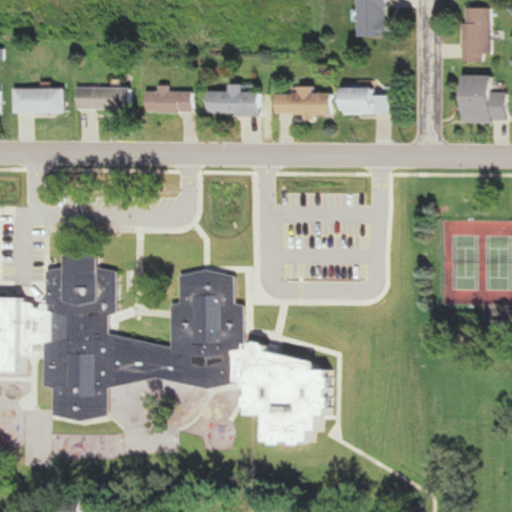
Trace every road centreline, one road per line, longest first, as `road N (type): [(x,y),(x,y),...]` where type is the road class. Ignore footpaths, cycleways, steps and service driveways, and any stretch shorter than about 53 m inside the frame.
road 1 (residential): [(511,156),(0,152)]
road 2 (residential): [(432,156),(426,0)]
